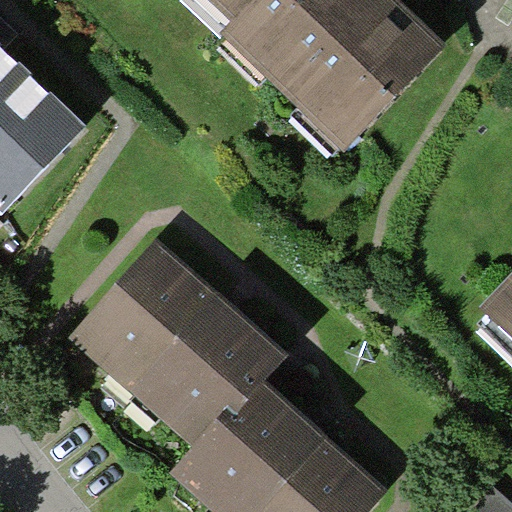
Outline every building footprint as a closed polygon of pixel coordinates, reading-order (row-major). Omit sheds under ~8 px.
[(262,0),(207,0),(237,27),(262,0)] [(340,151),(438,46),(388,0),(262,0),(237,27),(223,42),(340,151)] [(0,208),(4,212),(81,127),(0,54),(0,208)] [(268,402),(293,373),(222,311),(162,259),(79,354),(211,468),(268,402)] [(511,269),(482,302),(511,329),(511,269)] [(211,511),(381,511),(388,505),(304,433),(268,402),(211,468),(189,493),(211,511)] [(511,511),(511,509),(492,492),(474,511),(511,511)]
